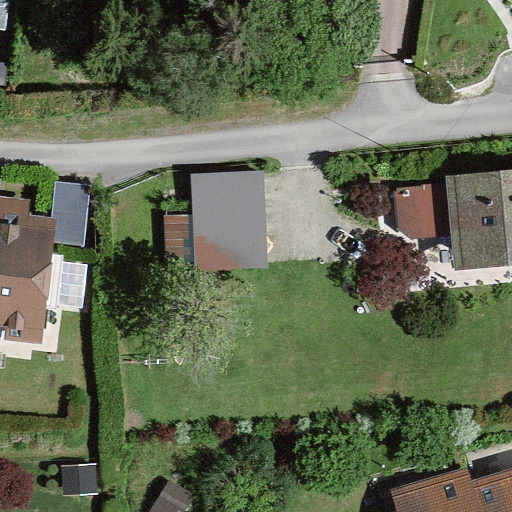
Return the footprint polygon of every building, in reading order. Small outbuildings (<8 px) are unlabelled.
[(8,64),(0,63),(0,87),(7,88),(8,64)] [(267,178),(195,180),(196,222),(171,223),(172,265),(197,265),(197,277),(269,275),(267,178)] [(402,235),(418,244),(458,241),(462,277),(511,272),(511,183),(398,194),(402,235)] [(59,188),(55,222),(53,248),(87,251),(93,191),(59,188)] [(55,222),(0,216),(0,337),(43,342),(53,248),(55,222)] [(251,476),(217,470),(214,488),(247,494),(251,476)] [(101,472),(66,472),(66,494),(101,493),(101,472)] [(471,472),(393,496),(397,511),(511,511),(511,472),(470,481),(471,472)] [(193,511),(199,503),(173,487),(157,511),(193,511)]
